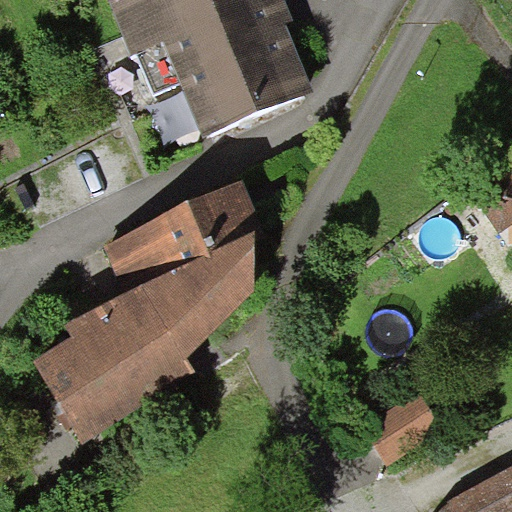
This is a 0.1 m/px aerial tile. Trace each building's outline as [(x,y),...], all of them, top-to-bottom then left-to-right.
[(126,0),(110,7),(131,57),(164,44),(204,142),(314,97),(286,28),(293,25),(288,12),(283,0),(126,0)] [(511,169),(472,196),(498,236),(511,226),(511,169)] [(267,237),(244,186),(104,250),(127,300),(257,242),(267,237)] [(127,300),(67,329),(74,341),(36,365),(85,449),(194,378),(186,364),(256,295),(257,242),(127,300)] [(419,394),(364,429),(388,466),(443,431),(419,394)] [(511,511),(511,470),(449,503),(442,511),(511,511)]
